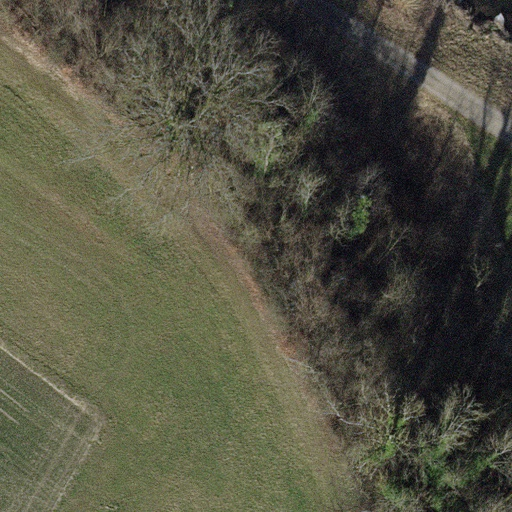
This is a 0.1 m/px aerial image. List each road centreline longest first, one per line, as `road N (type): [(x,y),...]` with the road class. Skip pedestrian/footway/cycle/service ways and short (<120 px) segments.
road 1 (track): [(0,50),(130,125),(282,341),(366,500)]
road 2 (track): [(511,129),(308,0)]
